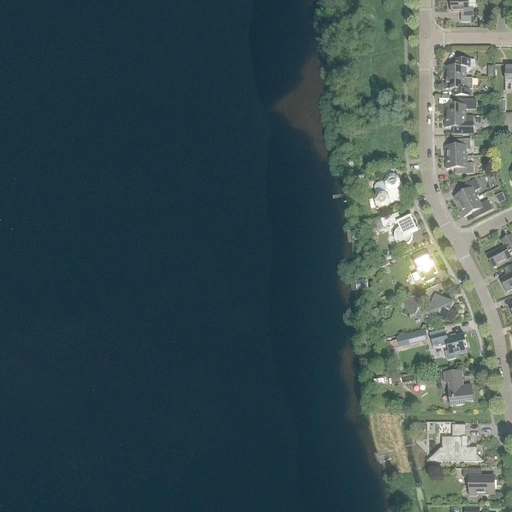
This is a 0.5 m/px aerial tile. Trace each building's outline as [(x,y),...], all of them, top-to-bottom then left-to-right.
[(450,0),(451,12),(461,12),(461,18),(473,18),(473,7),(468,7),(468,0),(450,0)] [(445,67),(445,79),(466,79),(466,72),(471,72),(471,68),(475,68),(475,60),(458,60),(458,68),(445,67)] [(466,86),(466,79),(445,79),(445,90),(453,90),(453,96),(472,96),(473,86),(466,86)] [(445,106),(445,117),(466,117),(466,110),(476,111),(477,100),(458,100),(458,106),(445,106)] [(473,117),(466,117),(445,117),(445,128),(458,128),(458,135),(473,135),(473,117)] [(445,147),(445,159),(466,157),(466,150),(471,150),(470,139),(457,140),(458,146),(445,147)] [(467,164),(466,157),(445,159),(446,170),(459,169),(460,175),(474,174),(474,163),(467,164)] [(387,193),(388,193),(399,191),(401,187),(399,178),(395,176),(394,171),(392,170),(387,172),(386,174),(387,178),(385,182),(376,184),(374,188),(376,196),(387,193)] [(459,208),(477,198),(474,192),(480,189),(475,180),(462,186),(465,192),(453,198),(459,208)] [(369,201),(371,209),(376,208),(380,210),(389,208),(391,205),(399,202),(401,199),(399,191),(388,193),(387,193),(376,196),(374,200),(369,201)] [(480,204),(477,198),(459,208),(464,218),(475,212),(478,218),(493,210),(488,200),(480,204)] [(417,230),(410,216),(401,221),(398,214),(381,220),(384,228),(397,223),(399,229),(397,230),(394,234),(394,239),(396,243),(400,246),(405,246),(409,244),(412,240),(412,235),(412,233),(418,230),(417,230)] [(487,256),(493,269),(511,259),(508,254),(511,251),(511,236),(501,242),(504,247),(487,256)] [(413,263),(417,273),(412,275),(416,283),(421,281),(425,279),(427,283),(426,283),(426,284),(437,279),(437,278),(436,279),(434,275),(438,273),(430,256),(427,257),(425,252),(425,251),(413,257),(414,257),(416,262),(413,263)] [(511,265),(508,267),(511,273),(499,280),(506,293),(511,289),(511,265)] [(367,280),(356,282),(357,291),(368,289),(367,280)] [(450,303),(436,296),(430,306),(427,313),(434,317),(445,322),(451,308),(452,306),(452,304),(449,303),(450,303)] [(418,309),(414,297),(403,301),(410,317),(415,315),(418,309)] [(453,359),(455,358),(454,356),(466,353),(464,344),(466,344),(464,334),(463,334),(463,335),(447,339),(445,330),(430,334),(433,349),(447,346),(449,352),(447,354),(447,356),(448,358),(449,359),(451,359),(453,359)] [(418,344),(415,333),(396,338),(397,340),(398,347),(399,349),(418,344)] [(398,347),(397,340),(388,343),(389,349),(398,347)] [(463,382),(461,372),(444,374),(445,384),(448,383),(449,388),(448,388),(451,407),(465,406),(465,404),(473,403),(471,386),(462,387),(461,382),(463,382)] [(477,449),(477,448),(467,448),(467,437),(466,437),(466,426),(452,426),(452,440),(444,440),(444,438),(443,438),(444,448),(430,462),(427,462),(427,463),(456,463),(457,464),(459,463),(484,463),(484,462),(481,462),(475,456),(475,449),(477,449)] [(469,479),(469,497),(477,497),(477,496),(477,494),(485,494),(485,496),(495,496),(495,477),(470,477),(469,477),(469,479)]
